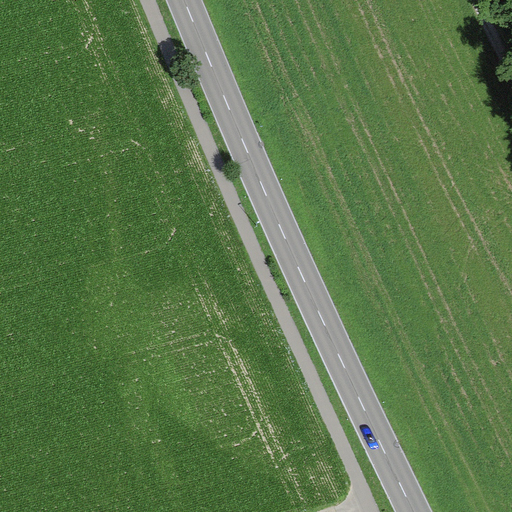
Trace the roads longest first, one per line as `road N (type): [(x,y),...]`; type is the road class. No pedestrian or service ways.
road 1 (secondary): [(188,0),(419,511)]
road 2 (track): [(151,0),(373,511)]
